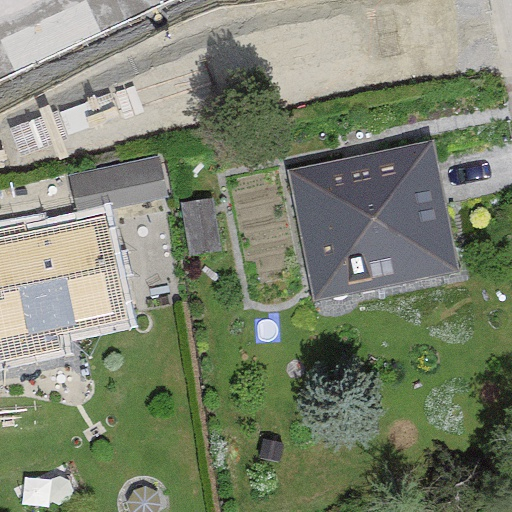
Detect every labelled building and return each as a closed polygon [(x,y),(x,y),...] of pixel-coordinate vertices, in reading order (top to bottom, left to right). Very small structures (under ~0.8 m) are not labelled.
[(65,0),(93,42),(130,18),(144,39),(153,33),(169,57),(221,23),(205,0),(65,0)] [(421,148),(282,181),(313,311),(452,279),(421,148)] [(151,170),(68,192),(76,222),(159,201),(151,170)] [(199,208),(172,214),(182,262),(209,256),(199,208)] [(96,226),(0,247),(0,387),(72,371),(65,341),(119,329),(96,226)]
